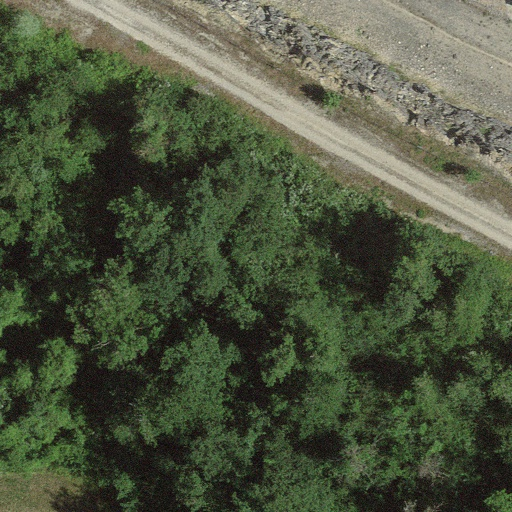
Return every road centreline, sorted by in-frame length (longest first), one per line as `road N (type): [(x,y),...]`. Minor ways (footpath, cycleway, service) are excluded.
road 1 (track): [(511,239),(89,0)]
road 2 (track): [(511,76),(368,0)]
